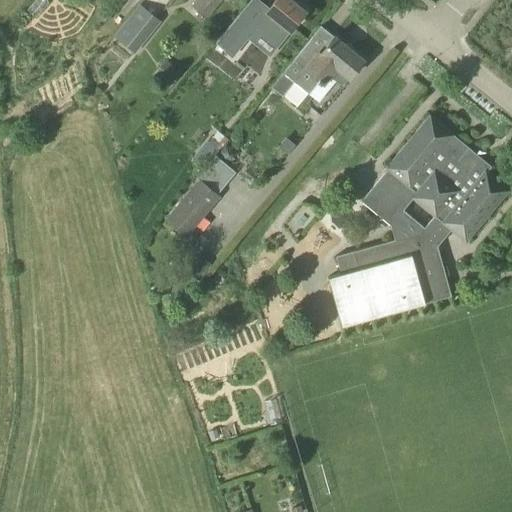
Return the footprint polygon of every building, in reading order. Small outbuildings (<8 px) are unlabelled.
[(194,0),(190,5),(206,19),(222,0),(194,0)] [(305,12),(289,0),(275,0),(266,11),(262,8),(264,6),(257,0),(250,0),(234,20),(244,28),(243,29),(253,37),(261,27),(280,43),(305,12)] [(134,54),(160,22),(138,5),(113,37),(134,54)] [(363,61),(334,37),(322,51),(309,40),(270,87),(282,97),(293,83),(308,95),(319,82),(323,85),(330,77),(340,85),(346,78),(348,80),(363,61)] [(340,328),(450,297),(436,247),(450,231),(465,243),(508,190),(485,171),(489,167),(452,136),(453,135),(429,115),(386,168),(386,169),(360,201),(390,225),(394,241),(352,252),(335,257),(340,275),(327,279),(340,328)] [(203,169),(218,150),(205,140),(190,159),(203,169)] [(236,155),(233,147),(223,145),(218,153),(222,161),(230,162),(236,155)] [(197,244),(212,258),(269,193),(248,175),(240,184),(235,179),(221,196),(228,203),(210,223),(213,226),(197,244)] [(185,237),(219,197),(197,179),(164,219),(185,237)]
